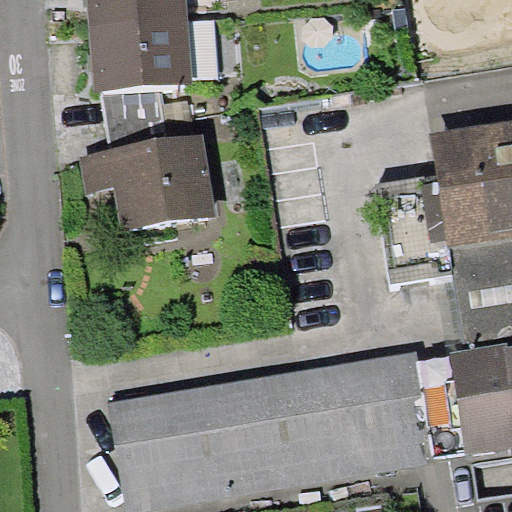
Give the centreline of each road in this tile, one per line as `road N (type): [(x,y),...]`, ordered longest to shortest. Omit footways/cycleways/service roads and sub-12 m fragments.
road 1 (residential): [(31,274),(14,0)]
road 2 (residential): [(55,511),(31,274)]
